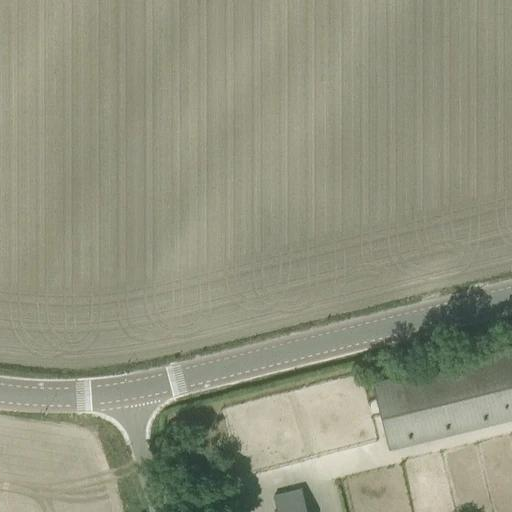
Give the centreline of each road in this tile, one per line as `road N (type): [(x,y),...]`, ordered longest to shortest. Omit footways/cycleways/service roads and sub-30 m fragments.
road 1 (unclassified): [(121,391),(183,385),(511,303)]
road 2 (unclassified): [(154,511),(121,391)]
road 3 (unclassified): [(0,393),(59,402),(121,391)]
